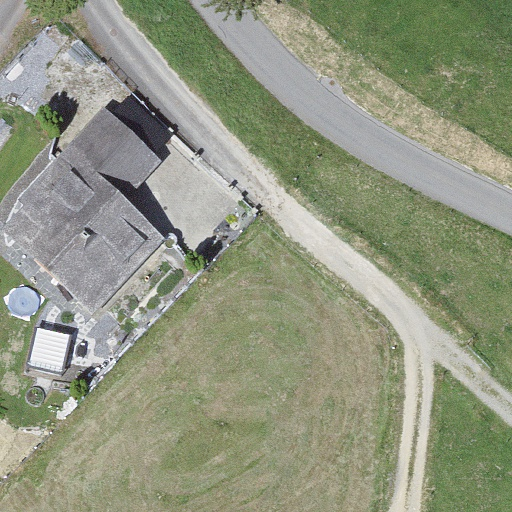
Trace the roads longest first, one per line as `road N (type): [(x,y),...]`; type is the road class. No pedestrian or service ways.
road 1 (tertiary): [(220,0),(271,64),(381,148),(511,213)]
road 2 (track): [(407,511),(418,327)]
